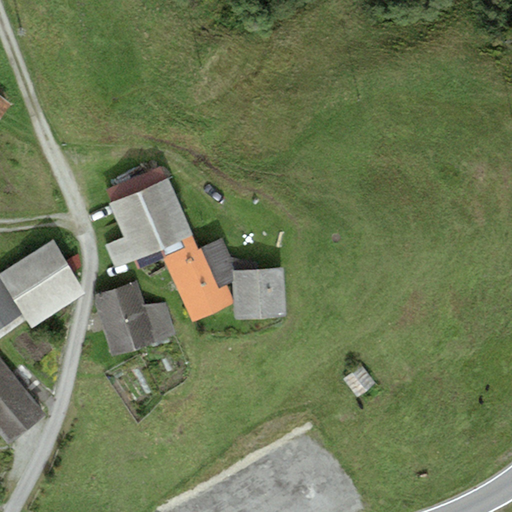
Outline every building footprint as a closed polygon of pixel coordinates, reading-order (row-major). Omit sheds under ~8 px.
[(0,96),(0,117),(10,104),(0,96)] [(110,202),(108,203),(122,238),(104,245),(115,268),(133,260),(137,270),(163,259),(191,323),(232,303),(226,285),(232,283),(232,271),(219,239),(198,249),(168,178),(166,179),(160,165),(105,189),(110,202)] [(51,241),(0,272),(0,277),(32,327),(85,294),(51,241)] [(283,267),(232,271),(232,283),(235,320),(286,317),(283,267)] [(0,280),(0,329),(22,314),(0,280)] [(136,280),(95,294),(94,303),(112,356),(176,335),(165,303),(144,304),(136,280)] [(0,358),(0,438),(7,447),(47,414),(0,358)] [(375,383),(361,364),(342,379),(356,397),(375,383)]
